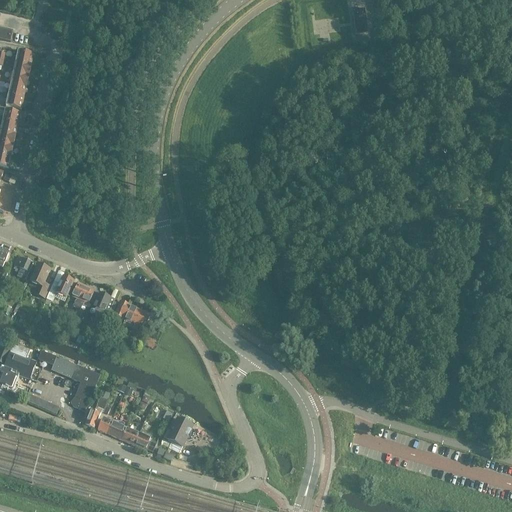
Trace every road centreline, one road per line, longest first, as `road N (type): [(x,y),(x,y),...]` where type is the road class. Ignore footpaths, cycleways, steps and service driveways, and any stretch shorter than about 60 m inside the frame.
road 1 (tertiary): [(168,247),(152,178),(167,70),(233,0)]
road 2 (unclassified): [(257,482),(208,485),(0,400)]
road 3 (unclassified): [(511,461),(336,404),(306,408)]
road 4 (residential): [(58,40),(14,235)]
road 5 (tertiary): [(168,247),(94,272),(14,235)]
road 6 (tertiary): [(256,357),(201,312),(168,247)]
